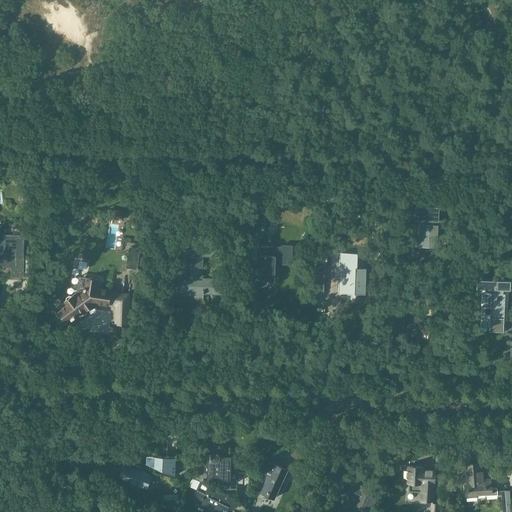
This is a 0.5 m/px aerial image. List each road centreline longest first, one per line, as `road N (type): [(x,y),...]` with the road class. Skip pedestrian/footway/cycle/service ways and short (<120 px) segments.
road 1 (unknown): [(0,137),(511,156)]
road 2 (secondary): [(0,389),(335,403)]
road 3 (secondary): [(335,403),(511,411)]
road 4 (residential): [(131,511),(0,459)]
